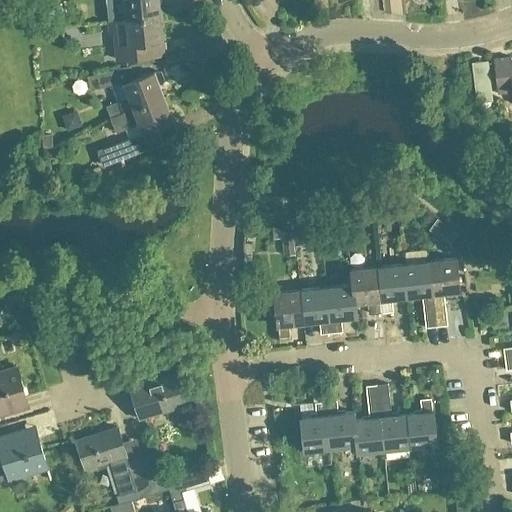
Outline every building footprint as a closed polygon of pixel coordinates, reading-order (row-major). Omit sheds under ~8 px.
[(106,0),(109,21),(126,19),(126,20),(161,17),(159,0),(106,0)] [(126,19),(109,21),(110,32),(121,30),(123,45),(117,45),(118,60),(150,57),(165,56),(163,42),(161,17),(126,20),(126,19)] [(107,42),(90,45),(93,57),(110,54),(107,42)] [(511,64),(511,65),(509,56),(495,59),(499,94),(511,92),(511,64)] [(112,71),(87,78),(90,92),(115,85),(112,71)] [(163,98),(159,86),(162,85),(165,81),(162,73),(158,72),(154,74),(154,73),(125,85),(130,98),(106,107),(110,118),(125,113),(163,98)] [(125,113),(110,118),(115,129),(138,120),(144,134),(112,146),(113,149),(104,152),(100,157),(103,166),(162,144),(157,130),(173,124),(163,98),(125,113)] [(294,241),(283,242),(284,256),(295,255),(294,241)] [(456,260),(430,263),(436,327),(448,326),(444,294),(460,292),(456,260)] [(430,263),(404,265),(407,298),(424,297),(426,328),(436,327),(430,263)] [(393,299),(407,298),(404,265),(378,268),(382,313),(394,312),(393,299)] [(372,314),(382,313),(378,268),(352,270),(353,285),(354,285),(355,304),(356,304),(371,302),(372,314)] [(354,285),(353,285),(327,288),(332,334),(343,333),(341,319),(357,317),(356,304),(355,304),(354,285)] [(327,288),(301,291),(304,323),(319,321),(320,334),(332,334),(327,288)] [(290,324),(304,323),(301,291),(274,293),(279,339),(290,338),(290,324)] [(0,417),(3,416),(28,409),(17,367),(0,371),(0,417)] [(148,381),(130,387),(140,419),(187,405),(177,375),(150,383),(148,381)] [(378,384),(384,451),(410,448),(407,415),(391,416),(388,383),(378,384)] [(355,420),(357,446),(358,453),(384,451),(378,384),(367,386),(371,419),(355,420)] [(422,413),(407,415),(410,448),(437,445),(432,399),(421,400),(422,413)] [(327,401),(332,448),(357,446),(355,420),(354,412),(339,413),(337,400),(327,401)] [(318,416),(302,417),(305,451),(332,448),(327,401),(316,403),(318,416)] [(118,427),(76,441),(85,470),(110,462),(125,457),(127,456),(118,427)] [(47,469),(39,439),(35,428),(10,435),(0,437),(0,466),(4,465),(9,480),(47,469)] [(169,490),(166,480),(157,455),(143,460),(154,495),(169,490)] [(127,464),(125,457),(110,462),(122,504),(130,502),(138,500),(127,464)] [(138,500),(154,495),(143,460),(127,464),(138,500)] [(169,490),(176,511),(211,511),(208,511),(188,511),(181,490),(209,481),(205,468),(166,480),(169,490)] [(109,507),(110,511),(133,511),(130,502),(122,504),(109,507)]
